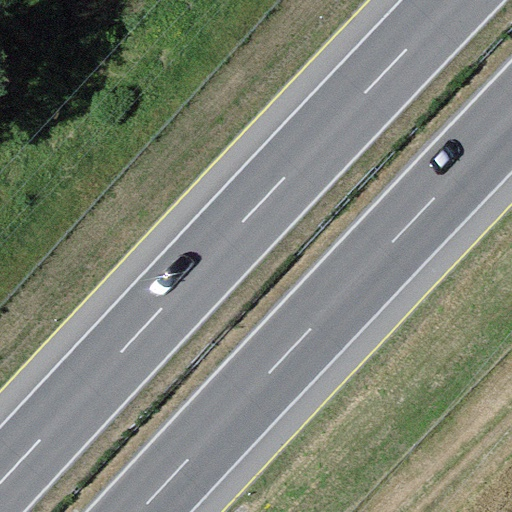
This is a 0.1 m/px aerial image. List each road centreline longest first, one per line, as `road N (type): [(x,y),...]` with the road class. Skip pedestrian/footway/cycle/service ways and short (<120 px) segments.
road 1 (motorway): [(454,0),(0,484)]
road 2 (motorway): [(141,511),(511,118)]
